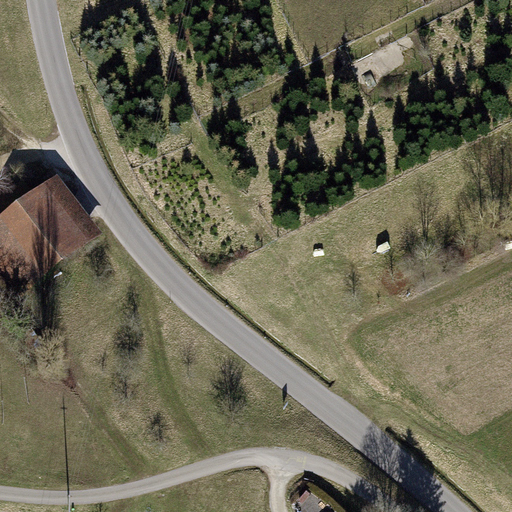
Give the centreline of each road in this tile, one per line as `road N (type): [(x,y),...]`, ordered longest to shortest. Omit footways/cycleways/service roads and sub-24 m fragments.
road 1 (tertiary): [(456,511),(209,313),(153,257),(82,154),(43,0)]
road 2 (unclassified): [(397,511),(356,474),(289,451),(236,454),(115,488),(0,485)]
